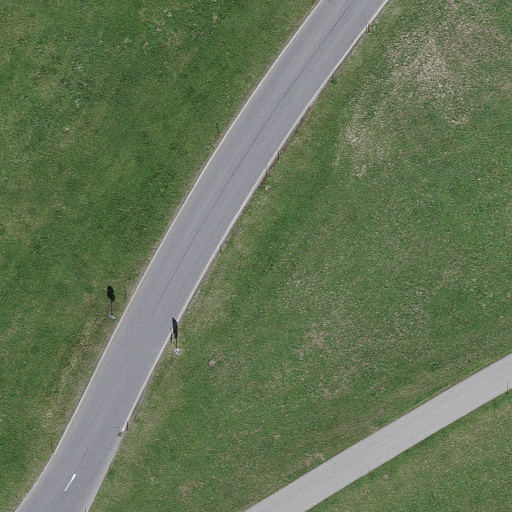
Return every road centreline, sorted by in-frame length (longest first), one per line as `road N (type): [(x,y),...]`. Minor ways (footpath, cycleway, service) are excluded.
road 1 (tertiary): [(56,511),(215,202),(355,0)]
road 2 (residential): [(278,511),(511,371)]
